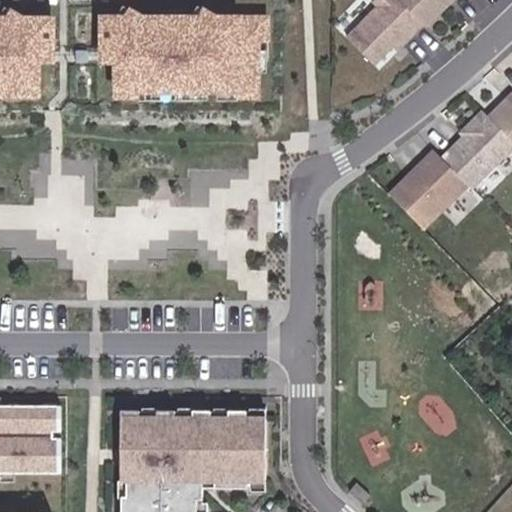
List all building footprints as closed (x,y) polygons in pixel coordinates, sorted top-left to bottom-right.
[(398,41),(425,15),(409,0),(375,0),(349,27),(376,55),(393,37),(398,41)] [(409,0),(425,15),(427,17),(443,0),(409,0)] [(203,1),(203,18),(212,18),(211,6),(203,1)] [(138,19),(138,7),(129,2),(130,19),(138,19)] [(267,94),(266,59),(266,37),(275,37),(275,16),(230,17),(211,6),(212,18),(203,18),(156,18),(138,7),(138,19),(130,19),(110,19),(111,46),(108,46),(108,54),(111,54),(111,62),(125,62),(126,97),(148,96),(148,91),(170,91),(185,90),(208,90),(225,90),(246,89),(246,94),(267,94)] [(11,7),(11,23),(23,23),(23,14),(11,7)] [(0,23),(0,92),(4,92),(4,99),(48,98),(47,64),(62,63),(61,22),(37,22),(23,14),(23,23),(11,23),(0,23)] [(266,37),(266,59),(276,58),(276,37),(275,37),(266,37)] [(246,89),(225,90),(225,99),(246,99),(246,94),(246,89)] [(511,92),(511,93),(508,89),(489,108),(511,130),(511,92)] [(208,90),(185,90),(185,100),(208,99),(208,90)] [(170,91),(148,91),(148,96),(148,100),(170,100),(170,91)] [(481,169),(511,137),(511,130),(489,108),(484,102),(462,123),(465,127),(462,130),(464,132),(460,136),(455,136),(442,149),(466,174),(476,164),(481,169)] [(442,149),(434,141),(427,148),(460,182),(467,175),(466,174),(442,149)] [(422,219),(460,182),(427,148),(389,186),(422,219)] [(470,179),(481,169),(476,164),(466,174),(467,175),(470,179)] [(211,468),(210,480),(243,480),(243,475),(261,475),(262,410),(242,410),(242,403),(225,403),(224,410),(207,410),(207,403),(189,402),(189,409),(172,409),(172,402),(153,402),(153,409),(135,409),(135,402),(117,402),(117,440),(132,440),(132,452),(122,452),(122,455),(117,455),(116,511),(202,511),(203,510),(192,510),(192,492),(198,492),(198,468),(211,468)] [(71,437),(62,437),(62,431),(71,431),(71,404),(0,404),(0,470),(13,470),(28,470),(71,470),(71,437)] [(14,479),(28,479),(28,470),(13,470),(14,479)] [(378,502),(386,494),(372,482),(365,490),(378,502)]
